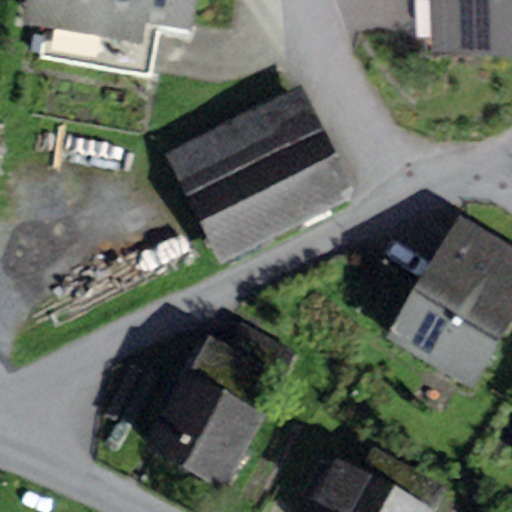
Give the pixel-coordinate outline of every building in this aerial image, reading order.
[(35,0),(31,22),(46,25),(50,0),(35,0)] [(149,80),(159,27),(183,31),(188,0),(50,0),(46,25),(39,59),(149,80)] [(496,47),(496,28),(511,27),(511,0),(440,0),(442,49),(496,47)] [(175,160),(224,257),(343,198),(294,101),(175,160)] [(399,343),(468,384),(511,309),(511,265),(462,236),(399,343)] [(155,452),(220,486),(288,359),(242,335),(227,362),(208,352),(188,391),(175,384),(160,413),(173,419),(155,452)] [(427,511),(437,495),(376,462),(362,488),(330,470),(306,511),(427,511)]
